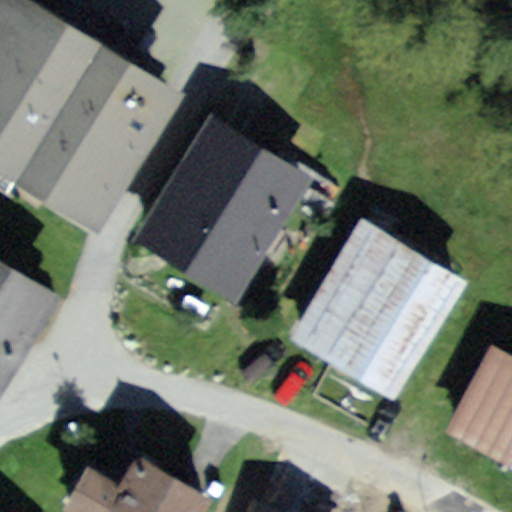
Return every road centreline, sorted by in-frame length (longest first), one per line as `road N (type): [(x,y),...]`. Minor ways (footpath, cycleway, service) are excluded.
road 1 (residential): [(0,437),(49,405),(194,396),(433,511)]
road 2 (track): [(211,67),(319,26),(340,0)]
